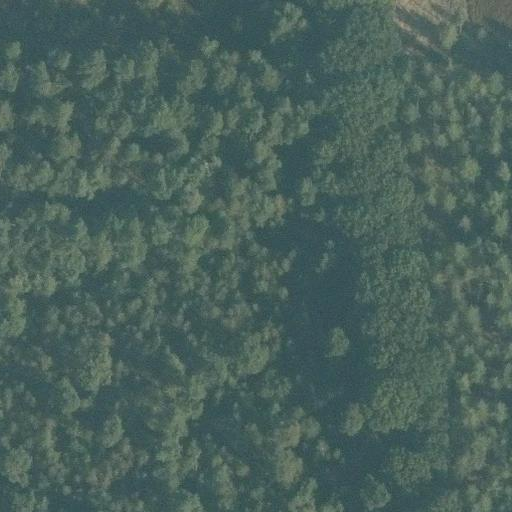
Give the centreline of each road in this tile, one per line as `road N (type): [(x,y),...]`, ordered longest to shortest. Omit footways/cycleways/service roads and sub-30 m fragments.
road 1 (track): [(430,511),(349,0)]
road 2 (track): [(0,38),(511,80)]
